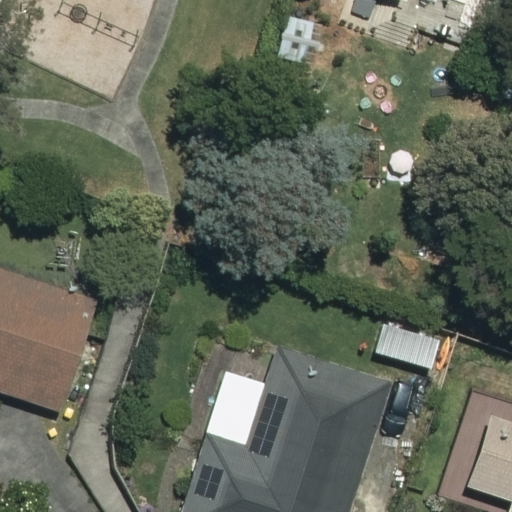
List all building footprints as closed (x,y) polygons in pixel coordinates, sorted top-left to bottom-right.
[(502,124),(511,96),(482,85),(472,114),(502,124)] [(0,390),(64,412),(102,301),(0,267),(0,390)] [(427,346),(454,356),(461,335),(434,326),(427,346)] [(355,511),(398,382),(284,345),(251,446),(213,433),(187,511),(355,511)] [(416,381),(444,391),(452,364),(425,355),(416,381)] [(511,511),(511,419),(500,415),(478,487),(511,499),(511,511)]
